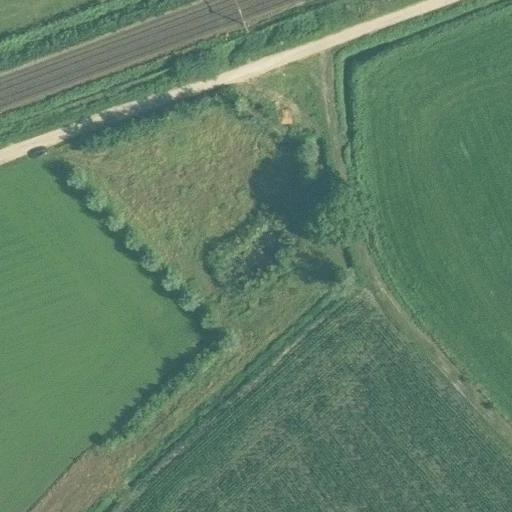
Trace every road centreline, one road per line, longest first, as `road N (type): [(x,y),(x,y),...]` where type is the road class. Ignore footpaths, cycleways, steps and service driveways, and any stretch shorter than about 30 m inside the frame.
road 1 (track): [(511,440),(388,299),(323,49)]
road 2 (track): [(323,49),(0,165)]
road 3 (track): [(460,0),(323,49)]
